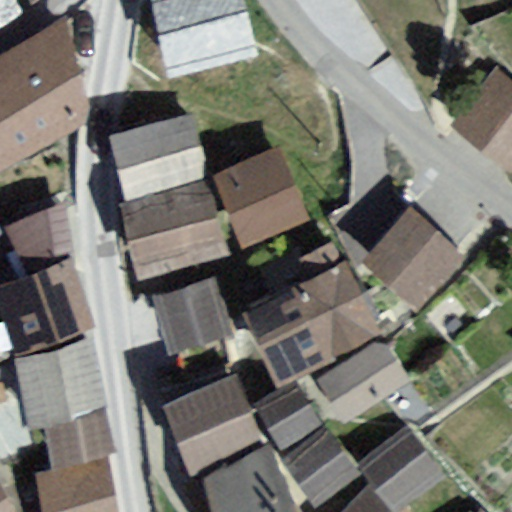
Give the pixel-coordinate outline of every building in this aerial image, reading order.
[(12,0),(0,0),(0,30),(21,22),(12,0)] [(239,0),(153,0),(172,74),(253,54),(239,0)] [(61,22),(0,57),(0,170),(86,126),(61,22)] [(511,87),(497,75),(455,126),(511,172),(511,171),(511,87)] [(189,119),(107,140),(123,200),(205,178),(189,119)] [(278,151),(212,178),(241,249),(307,222),(278,151)] [(207,183),(117,207),(138,281),(227,257),(207,183)] [(24,253),(78,231),(60,189),(6,211),(24,253)] [(407,210),(363,263),(419,310),(464,257),(407,210)] [(69,264),(0,288),(0,312),(15,356),(93,331),(69,264)] [(346,264),(245,316),(281,385),(381,334),(346,264)] [(211,280),(150,297),(167,357),(228,340),(211,280)] [(0,337),(0,363),(9,359),(0,337)] [(382,339),(317,381),(344,424),(410,383),(382,339)] [(91,344),(15,361),(30,429),(106,412),(91,344)] [(236,376),(162,405),(188,473),(263,443),(236,376)] [(295,383),(255,404),(281,450),(320,429),(295,383)] [(105,414),(47,432),(52,469),(113,457),(105,414)] [(328,430),(285,460),(317,505),(360,475),(328,430)] [(406,431),(360,464),(395,511),(398,511),(442,480),(406,431)] [(301,511),(270,447),(205,480),(216,511),(301,511)] [(116,511),(105,462),(36,478),(44,511),(116,511)] [(14,511),(0,490),(0,511),(14,511)] [(386,511),(366,490),(344,511),(386,511)]
